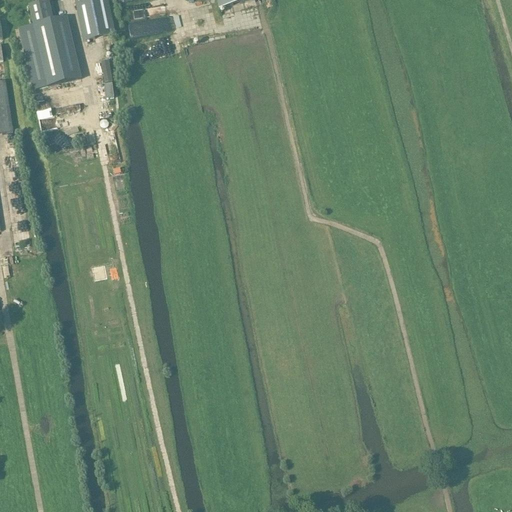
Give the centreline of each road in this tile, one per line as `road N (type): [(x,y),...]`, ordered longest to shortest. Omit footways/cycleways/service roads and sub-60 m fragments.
road 1 (track): [(450,511),(379,246),(309,215),(264,22)]
road 2 (track): [(178,511),(96,133)]
road 3 (track): [(40,511),(0,285)]
